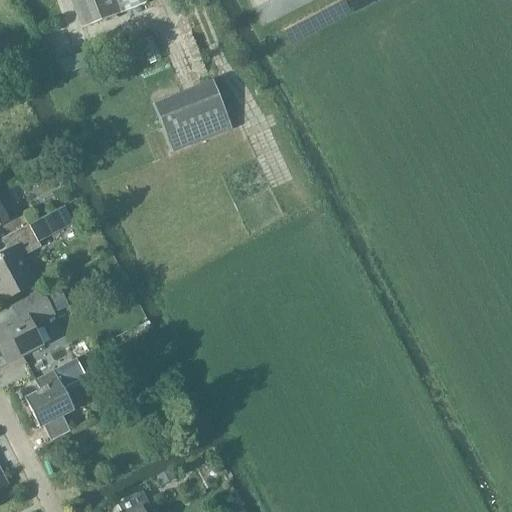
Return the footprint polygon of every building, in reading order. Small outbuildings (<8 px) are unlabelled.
[(69,0),(81,30),(120,15),(114,0),(69,0)] [(154,107),(174,155),(231,131),(212,83),(154,107)] [(0,199),(0,227),(12,222),(0,199)] [(75,227),(65,208),(29,227),(39,246),(75,227)] [(21,258),(37,250),(40,248),(39,246),(29,227),(3,241),(9,253),(0,257),(0,301),(4,309),(38,291),(21,258)] [(113,281),(105,263),(88,272),(96,289),(113,281)] [(12,308),(17,318),(0,326),(0,354),(5,365),(41,347),(31,328),(69,308),(57,287),(41,295),(40,293),(12,308)] [(22,399),(38,430),(72,412),(52,373),(33,382),(38,391),(22,399)] [(115,415),(124,403),(109,392),(100,404),(115,415)] [(175,479),(170,471),(158,479),(162,487),(175,479)] [(119,511),(150,511),(140,492),(116,505),(119,511)]
